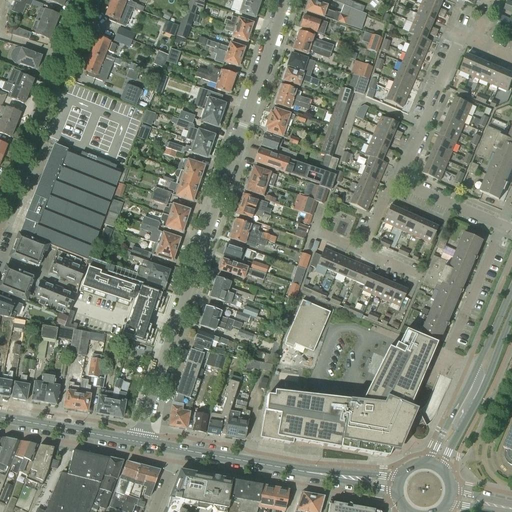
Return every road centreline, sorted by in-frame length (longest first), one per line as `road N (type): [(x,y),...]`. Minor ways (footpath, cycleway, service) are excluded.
road 1 (unclassified): [(138,442),(285,0)]
road 2 (residential): [(0,223),(88,0)]
road 3 (unclassified): [(401,181),(461,35),(475,41)]
road 4 (unclassified): [(474,368),(446,356),(502,227)]
road 5 (tertiary): [(138,442),(0,417)]
